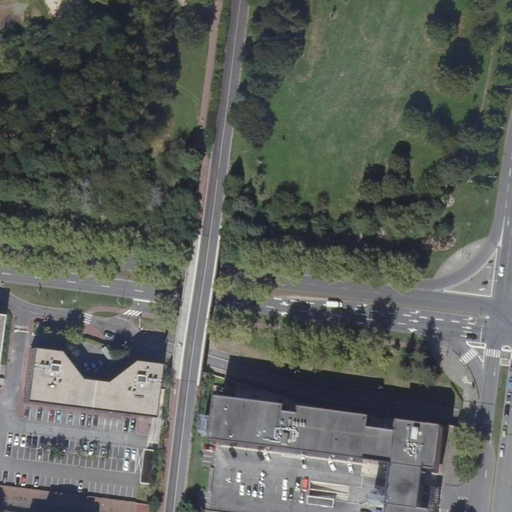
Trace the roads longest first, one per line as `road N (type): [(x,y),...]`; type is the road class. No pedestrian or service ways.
road 1 (unclassified): [(113,325),(326,395),(511,420)]
road 2 (secondary): [(374,292),(0,250)]
road 3 (secondary): [(153,296),(433,324)]
road 4 (secondary): [(511,206),(477,263),(453,279),(374,292)]
road 5 (secondary): [(0,275),(153,296)]
road 6 (secondary): [(503,311),(374,292)]
